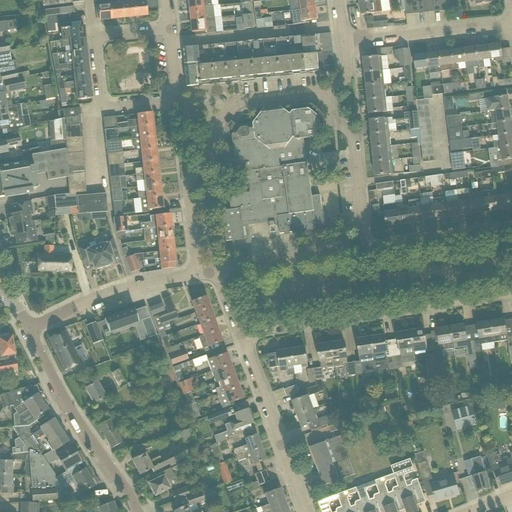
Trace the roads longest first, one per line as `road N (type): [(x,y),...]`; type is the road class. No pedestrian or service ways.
road 1 (residential): [(511,230),(372,250),(354,134),(332,121),(330,94)]
road 2 (residential): [(240,332),(511,292)]
road 3 (residential): [(180,102),(101,107),(95,37),(172,29)]
road 4 (unclassified): [(136,511),(64,403),(28,329)]
road 5 (residential): [(306,511),(240,332)]
road 6 (residential): [(28,329),(132,286),(197,275)]
road 7 (residential): [(342,44),(511,23)]
road 8 (residential): [(197,275),(188,184),(214,153),(213,134)]
road 9 (residential): [(213,134),(236,105),(330,94)]
